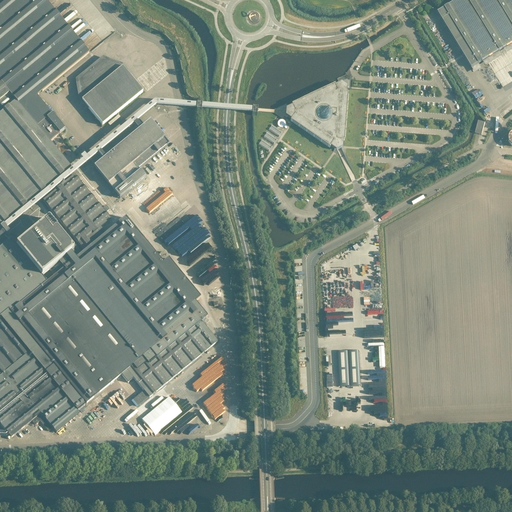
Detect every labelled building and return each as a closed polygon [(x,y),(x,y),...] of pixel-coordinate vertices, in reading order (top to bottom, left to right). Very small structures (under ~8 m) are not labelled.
[(0,0),(0,226),(16,213),(71,168),(64,160),(50,142),(65,130),(52,115),(37,96),(89,53),(45,0),(0,0)] [(511,44),(511,0),(458,0),(438,13),(472,69),(511,44)] [(103,57),(75,79),(76,83),(78,96),(82,101),(102,126),(143,92),(129,76),(131,75),(122,65),(106,59),(103,57)] [(285,116),(291,120),(290,121),(330,148),(330,147),(336,151),(343,148),(343,141),(344,141),(348,94),(347,94),(347,87),(341,83),(335,86),(334,84),(292,105),(292,106),(286,109),(285,116)] [(481,95),(473,83),(466,87),(474,99),(481,95)] [(146,124),(94,168),(120,199),(145,178),(138,169),(169,144),(150,121),(146,124)] [(485,123),(478,121),(475,134),(482,135),(485,123)] [(6,307),(0,311),(0,424),(11,438),(32,421),(35,425),(36,425),(39,422),(40,422),(48,432),(49,432),(53,429),(57,433),(80,414),(78,411),(86,404),(121,375),(128,383),(133,379),(149,398),(208,350),(218,342),(202,322),(207,317),(195,302),(201,297),(169,259),(163,264),(155,254),(147,261),(142,254),(147,249),(135,235),(130,239),(118,225),(106,235),(101,228),(111,220),(105,213),(108,210),(109,209),(107,206),(105,206),(102,209),(75,175),(43,201),(66,230),(64,232),(69,238),(72,236),(85,252),(75,259),(71,263),(68,266),(64,269),(47,283),(33,294),(10,313),(6,307)] [(155,175),(149,180),(153,184),(159,179),(155,175)] [(155,207),(150,210),(153,215),(164,207),(159,200),(153,204),(155,207)] [(199,228),(203,224),(200,221),(196,217),(193,219),(183,230),(184,229),(177,236),(180,238),(182,237),(184,239),(192,235),(193,234),(197,230),(198,229),(201,231),(199,228)] [(38,229),(17,246),(42,277),(47,283),(64,269),(68,266),(71,263),(75,259),(70,253),(74,251),(49,220),(38,229)] [(0,311),(6,307),(10,313),(33,294),(47,283),(42,277),(17,246),(11,239),(10,240),(2,247),(0,248),(0,311)] [(325,304),(325,337),(336,337),(336,332),(327,332),(327,329),(336,329),(336,325),(340,325),(340,319),(352,319),(353,295),(341,295),(324,295),(324,304),(325,304)] [(359,352),(337,353),(339,387),(361,386),(359,352)] [(206,393),(210,399),(229,387),(226,382),(228,381),(226,377),(229,375),(225,369),(206,381),(212,390),(206,393)] [(182,389),(171,398),(176,405),(188,397),(182,389)] [(170,398),(141,419),(154,436),(182,415),(170,398)]
